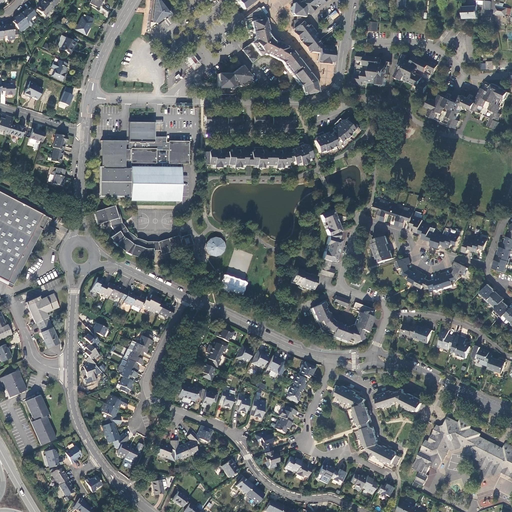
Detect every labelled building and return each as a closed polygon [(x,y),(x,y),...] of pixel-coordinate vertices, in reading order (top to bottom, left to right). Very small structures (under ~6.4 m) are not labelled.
[(53,7),(44,0),(42,0),(41,3),(42,4),(40,6),(39,5),(36,9),(45,16),(53,7)] [(103,0),(90,0),(89,3),(99,9),(103,0)] [(157,0),(150,0),(149,12),(146,30),(148,31),(169,15),(157,0)] [(232,0),(235,3),(237,2),(243,10),(254,1),(252,0),(232,0)] [(304,15),(307,15),(325,0),(300,0),(302,1),(301,2),(300,2),(297,4),(295,3),(293,5),(292,6),(291,10),(291,14),(292,15),(293,16),(295,17),(300,17),(303,17),(304,15)] [(484,1),(484,0),(475,0),(476,0),(477,1),(477,4),(484,5),(483,9),(490,9),(491,2),(484,1)] [(497,2),(494,14),(506,16),(508,8),(503,7),(504,4),(497,2)] [(477,6),(462,7),(462,19),(477,18),(477,6)] [(25,9),(19,14),(28,23),(34,19),(33,17),(35,15),(29,8),(26,10),(25,9)] [(241,21),(242,28),(246,26),(249,39),(267,34),(267,31),(268,31),(267,26),(266,20),(266,19),(266,18),(262,13),(258,8),(248,16),(241,21)] [(333,20),(339,15),(335,10),(329,15),(333,20)] [(28,23),(19,14),(14,18),(15,19),(12,22),(18,29),(21,27),(22,28),(28,23)] [(83,19),(81,18),(75,30),(84,35),(93,19),(85,15),(83,19)] [(300,22),(295,21),(293,21),(292,29),(296,34),(300,38),(303,43),(307,48),(310,52),(318,53),(317,61),(326,62),(332,63),(334,48),(319,46),(315,39),(318,37),(309,25),(305,28),(301,22),(300,22)] [(378,22),(369,21),(368,31),(377,31),(378,22)] [(5,27),(1,28),(2,37),(6,36),(7,40),(7,41),(9,42),(12,41),(14,39),(13,37),(14,37),(12,24),(4,26),(5,27)] [(447,28),(439,39),(448,46),(458,32),(453,27),(450,31),(447,28)] [(474,33),(466,34),(468,63),(476,62),(474,33)] [(267,34),(249,39),(249,40),(250,44),(255,41),(268,38),(268,36),(268,35),(267,34)] [(60,49),(68,54),(72,47),(73,48),(75,43),(65,38),(65,39),(61,36),(59,39),(59,42),(56,47),(60,49)] [(250,44),(242,50),(252,62),(263,54),(267,56),(267,54),(280,61),(285,67),(291,75),(301,88),(301,89),(303,96),(305,96),(311,95),(317,93),(315,83),(315,81),(309,74),(303,66),(297,58),(291,50),(282,45),(277,42),(277,43),(270,40),(271,40),(269,38),(268,38),(255,41),(250,44)] [(190,52),(183,57),(193,70),(200,65),(190,52)] [(365,53),(358,52),(356,69),(354,83),(361,84),(362,81),(377,83),(377,84),(385,85),(387,67),(385,67),(380,66),(380,58),(365,56),(365,53)] [(404,60),(396,76),(403,80),(403,79),(417,86),(416,89),(423,93),(438,64),(431,61),(429,63),(415,56),(412,64),(404,60)] [(55,59),(51,68),(54,69),(51,76),(63,81),(65,76),(64,75),(67,68),(66,68),(67,64),(55,59)] [(228,74),(217,74),(217,94),(233,95),(241,92),(253,83),(241,66),(234,72),(231,72),(230,72),(228,74)] [(29,81),(22,95),(28,98),(29,96),(37,100),(42,89),(34,85),(35,84),(29,81)] [(0,84),(0,91),(4,91),(4,95),(14,95),(14,86),(9,86),(9,83),(4,84),(4,82),(0,82),(0,84)] [(442,96),(439,95),(436,102),(429,99),(425,106),(430,108),(426,115),(455,128),(458,121),(455,120),(462,106),(490,119),(487,126),(496,130),(499,122),(497,122),(501,114),(498,113),(501,106),(503,107),(509,93),(485,82),(475,103),(473,102),(458,95),(455,102),(442,96)] [(47,89),(41,101),(46,104),(47,102),(59,108),(63,100),(51,94),(52,92),(47,89)] [(13,118),(6,116),(5,120),(0,118),(0,129),(4,130),(3,133),(8,134),(11,125),(13,118)] [(315,137),(313,142),(318,153),(323,151),(323,152),(330,149),(330,148),(335,146),(334,143),(338,140),(340,143),(344,139),(345,139),(351,134),(350,133),(357,126),(348,117),(345,120),(341,120),(340,120),(339,119),(333,124),(335,126),(331,129),(333,131),(330,134),(328,135),(327,133),(322,134),(321,132),(314,135),(315,137)] [(187,163),(188,142),(165,142),(165,137),(164,137),(162,137),(161,138),(154,138),(153,122),(145,123),(135,123),(128,122),(128,149),(123,149),(123,141),(118,141),(103,141),(103,169),(100,168),(100,179),(101,179),(100,183),(99,195),(115,195),(130,196),(130,199),(175,200),(180,200),(180,163),(187,163)] [(11,125),(8,134),(21,138),(24,128),(18,126),(18,127),(11,125)] [(32,129),(29,139),(41,143),(45,133),(32,129)] [(56,135),(52,148),(54,148),(63,150),(64,143),(65,143),(67,137),(56,135)] [(250,152),(250,155),(250,166),(256,166),(256,169),(263,169),(263,166),(275,166),(275,169),(283,169),(283,166),(288,166),(288,163),(291,163),(293,162),(294,165),(299,163),(300,166),(307,163),(306,160),(311,158),(307,146),(302,144),(302,143),(295,145),(295,148),(291,149),(292,152),(289,153),(285,153),(284,148),(277,148),(277,150),(273,150),(273,153),(266,153),(266,150),(262,150),(262,147),(254,147),(254,150),(250,152)] [(208,152),(205,152),(204,165),(213,165),(213,168),(221,168),(221,165),(233,165),(233,168),(240,168),(240,165),(246,166),(246,155),(246,153),(243,149),(243,147),(235,147),(234,150),(230,150),(230,152),(224,152),(224,150),(220,150),(220,147),(212,147),(212,149),(208,152)] [(54,148),(50,161),(60,164),(64,151),(63,150),(54,148)] [(65,170),(50,167),(48,173),(53,174),(51,183),(63,187),(65,180),(66,178),(63,177),(65,170)] [(49,218),(0,192),(0,278),(13,285),(49,218)] [(381,201),(376,200),(373,209),(378,211),(375,219),(379,221),(386,202),(381,200),(381,201)] [(390,203),(386,202),(379,221),(384,222),(387,213),(392,215),(395,206),(390,204),(390,203)] [(182,248),(179,238),(158,244),(157,244),(146,244),(136,240),(126,233),(120,224),(116,213),(114,206),(93,213),(96,225),(110,221),(111,225),(111,226),(113,230),(114,230),(116,233),(111,237),(114,242),(113,242),(117,247),(118,246),(126,252),(126,253),(131,256),(131,254),(141,258),(141,259),(147,260),(147,259),(152,259),(152,251),(157,251),(160,251),(161,255),(182,248)] [(399,207),(395,206),(392,215),(396,217),(394,225),(398,227),(405,208),(400,206),(399,207)] [(409,209),(405,208),(398,227),(403,228),(406,220),(411,221),(414,212),(408,210),(409,209)] [(322,214),(319,215),(328,237),(322,259),(323,260),(322,266),(321,266),(319,273),(332,277),(334,270),(329,268),(331,262),(334,263),(335,260),(341,241),(340,239),(340,233),(340,232),(337,225),(334,217),(333,213),(334,213),(333,211),(331,212),(331,210),(322,214)] [(158,244),(179,238),(179,237),(179,235),(173,237),(158,242),(147,242),(136,238),(128,232),(122,223),(118,212),(117,213),(116,213),(120,224),(126,233),(136,240),(146,244),(157,244),(158,244)] [(423,220),(414,217),(411,226),(416,228),(414,232),(419,234),(422,224),(423,220)] [(431,227),(422,224),(419,234),(423,235),(423,237),(423,239),(427,241),(430,231),(431,227)] [(439,235),(430,231),(427,241),(431,242),(432,244),(431,246),(435,247),(439,235)] [(460,237),(450,234),(449,238),(446,247),(451,248),(452,246),(454,245),(457,246),(460,237)] [(189,235),(179,238),(182,248),(193,245),(189,235)] [(449,238),(439,235),(435,247),(440,249),(441,247),(443,245),(446,247),(449,238)] [(379,263),(393,258),(391,251),(389,252),(387,244),(388,244),(386,236),(372,241),(374,248),(372,249),(375,256),(377,256),(379,263)] [(214,238),(209,239),(206,243),(205,247),(206,252),(210,255),(215,257),(219,255),(222,252),(224,247),(222,243),(219,239),(214,238)] [(487,241),(478,238),(477,242),(474,251),(478,253),(479,251),(481,249),(484,250),(487,241)] [(477,242),(467,239),(463,252),(467,254),(468,252),(471,250),(474,251),(477,242)] [(511,251),(505,249),(500,247),(498,251),(499,252),(498,255),(502,256),(503,257),(502,259),(511,262),(511,259),(511,251)] [(408,258),(394,262),(397,270),(401,269),(402,271),(400,272),(403,275),(408,270),(407,268),(405,265),(410,264),(408,258)] [(501,263),(496,261),(495,264),(494,264),(493,268),(507,273),(508,270),(506,269),(507,265),(509,266),(511,262),(502,259),(501,263)] [(468,268),(455,262),(452,268),(456,270),(455,272),(453,274),(458,280),(461,277),(459,276),(460,273),(465,275),(468,268)] [(303,272),(296,269),(290,283),(297,286),(296,288),(304,291),(305,288),(312,291),(317,277),(310,274),(310,276),(302,273),(303,272)] [(420,273),(421,272),(416,270),(413,274),(411,273),(408,270),(403,275),(405,278),(408,276),(410,277),(407,282),(414,285),(420,273)] [(446,272),(440,274),(445,289),(452,286),(451,281),(453,281),(455,283),(458,280),(453,274),(451,276),(448,277),(447,276),(446,272)] [(426,276),(420,273),(414,285),(414,286),(421,290),(423,286),(425,287),(425,289),(429,289),(429,282),(427,282),(424,280),(426,276)] [(445,289),(440,274),(434,276),(435,279),(436,281),(434,282),(429,282),(429,289),(433,290),(433,287),(436,286),(437,291),(445,289)] [(222,275),(218,289),(241,298),(247,283),(222,275)] [(102,280),(97,277),(90,291),(95,293),(96,292),(99,294),(103,285),(100,283),(102,280)] [(44,284),(45,289),(60,284),(59,279),(44,284)] [(107,287),(103,285),(99,294),(102,295),(102,296),(107,299),(109,295),(114,286),(108,283),(107,287)] [(483,301),(486,303),(492,296),(490,294),(493,291),(491,288),(491,287),(488,284),(478,295),(480,297),(482,295),(483,295),(482,296),(485,299),(483,301)] [(114,286),(109,295),(116,299),(118,296),(122,298),(125,292),(121,290),(122,288),(118,286),(117,287),(114,286)] [(125,292),(122,298),(124,300),(123,302),(131,306),(132,305),(136,296),(132,295),(133,293),(129,291),(128,293),(125,292)] [(39,297),(26,303),(35,324),(37,323),(48,318),(46,314),(59,308),(53,294),(40,300),(39,297)] [(139,298),(136,296),(132,305),(140,309),(142,306),(146,297),(141,295),(139,298)] [(146,297),(142,306),(145,307),(144,309),(149,311),(156,298),(151,295),(149,299),(146,297)] [(492,296),(486,303),(488,305),(490,304),(493,306),(493,305),(494,306),(492,309),(494,311),(502,301),(504,299),(501,296),(500,297),(498,295),(495,299),(492,296)] [(335,296),(333,302),(346,308),(348,301),(335,296)] [(160,300),(156,298),(149,311),(154,313),(154,312),(158,314),(162,305),(159,303),(160,300)] [(494,311),(492,313),(494,314),(497,312),(497,313),(500,316),(498,318),(501,320),(502,318),(508,312),(505,309),(507,307),(505,305),(506,304),(502,301),(494,311)] [(374,311),(355,303),(352,309),(352,310),(358,313),(353,325),(352,325),(351,326),(349,326),(336,322),(335,321),(334,323),(332,321),(330,319),(331,317),(330,316),(325,303),(324,302),(310,308),(317,323),(318,322),(320,328),(319,329),(325,334),(326,333),(332,335),(331,336),(346,342),(347,340),(352,343),(352,344),(364,338),(363,337),(365,332),(366,332),(374,311)] [(162,305),(158,314),(166,317),(166,316),(170,317),(174,310),(170,308),(171,307),(167,305),(166,306),(162,304),(162,305)] [(511,307),(508,312),(502,318),(504,320),(506,317),(507,318),(506,318),(510,321),(508,323),(510,326),(511,323),(511,307)] [(0,339),(12,334),(7,324),(6,325),(0,311),(0,339)] [(59,344),(48,318),(37,323),(41,332),(41,333),(44,340),(46,339),(49,348),(59,344)] [(88,325),(85,327),(92,335),(94,337),(96,333),(103,336),(107,329),(96,323),(93,329),(91,327),(88,325)] [(405,324),(400,335),(404,337),(405,335),(414,338),(414,337),(417,327),(413,325),(413,327),(405,324)] [(417,327),(414,337),(423,340),(423,342),(427,344),(432,331),(426,328),(425,330),(422,328),(418,326),(417,327)] [(216,331),(214,335),(227,341),(229,338),(231,339),(235,331),(226,327),(224,330),(223,329),(221,334),(216,331)] [(449,331),(442,329),(439,336),(441,337),(437,347),(440,348),(440,347),(448,350),(449,349),(452,350),(457,337),(453,336),(452,337),(448,336),(449,331)] [(141,335),(137,344),(147,348),(149,344),(150,345),(152,341),(151,340),(152,337),(145,333),(143,337),(141,335)] [(87,335),(84,337),(89,344),(93,349),(97,345),(96,344),(99,342),(94,337),(92,335),(89,337),(87,335)] [(466,339),(457,336),(457,337),(452,350),(451,352),(457,354),(456,356),(466,359),(470,348),(464,345),(466,339)] [(137,344),(132,341),(128,349),(132,351),(141,356),(143,352),(146,353),(148,349),(147,348),(137,344)] [(209,345),(208,349),(221,355),(222,351),(224,352),(228,345),(219,341),(218,343),(215,342),(213,347),(209,345)] [(89,344),(85,347),(88,351),(85,353),(88,357),(91,360),(94,358),(95,359),(99,355),(93,349),(89,344)] [(250,348),(242,344),(236,358),(244,361),(244,360),(248,361),(253,349),(250,347),(250,348)] [(0,346),(0,362),(11,357),(7,348),(6,349),(4,345),(0,346)] [(481,348),(475,346),(471,357),(482,361),(481,364),(488,367),(491,358),(492,356),(489,355),(489,353),(484,351),(484,352),(482,352),(482,351),(480,350),(481,348)] [(221,355),(208,349),(206,352),(210,354),(208,358),(210,359),(208,363),(217,367),(221,359),(219,358),(221,355)] [(266,354),(257,350),(251,363),(259,367),(259,366),(263,368),(269,355),(266,353),(266,354)] [(139,359),(141,356),(132,351),(130,354),(129,354),(127,359),(128,359),(137,364),(140,365),(142,360),(139,359)] [(277,357),(273,355),(267,367),(271,369),(270,371),(278,374),(284,361),(277,358),(277,357)] [(88,357),(85,359),(88,362),(88,365),(83,366),(87,377),(95,375),(92,365),(95,364),(91,360),(88,357)] [(505,363),(491,358),(488,367),(487,369),(501,374),(505,363)] [(137,364),(128,359),(126,363),(123,361),(121,366),(136,373),(139,368),(136,367),(137,364)] [(214,368),(201,362),(199,366),(203,368),(201,372),(203,373),(202,376),(210,380),(214,372),(212,372),(214,368)] [(300,369),(298,373),(308,378),(312,370),(314,371),(315,368),(305,362),(303,365),(301,365),(299,369),(300,369)] [(134,378),(136,373),(121,366),(119,365),(117,370),(122,372),(120,376),(123,377),(129,380),(131,377),(134,378)] [(17,371),(0,378),(0,380),(1,382),(3,381),(6,389),(8,389),(11,397),(27,390),(22,380),(21,381),(17,371)] [(293,383),(291,386),(300,391),(302,392),(305,386),(303,385),(306,380),(295,374),(291,382),(293,383)] [(130,386),(132,382),(129,380),(123,377),(119,385),(121,386),(120,390),(127,393),(128,390),(130,390),(132,386),(130,386)] [(186,384),(177,382),(175,391),(178,392),(178,395),(183,396),(182,400),(185,401),(189,387),(186,386),(186,384)] [(360,423),(360,426),(369,423),(370,423),(371,420),(370,415),(372,414),(371,412),(370,410),(369,411),(367,407),(366,408),(364,403),(365,399),(363,398),(362,399),(357,397),(358,395),(355,394),(356,392),(352,390),(353,388),(351,387),(350,387),(349,389),(342,385),(340,388),(336,385),(332,393),(332,394),(336,396),(339,397),(338,399),(342,401),(341,402),(345,404),(346,403),(350,405),(350,403),(353,404),(355,411),(354,411),(355,415),(354,416),(355,420),(356,420),(358,424),(360,423)] [(189,387),(185,401),(189,402),(190,398),(195,399),(196,397),(199,398),(202,389),(194,386),(193,388),(189,387)] [(230,387),(223,386),(220,399),(223,400),(222,406),(224,407),(225,406),(228,407),(228,408),(230,408),(234,395),(233,395),(234,391),(229,390),(230,387)] [(290,386),(286,393),(287,394),(286,397),(296,403),(299,397),(298,396),(300,391),(291,386),(290,386)] [(377,398),(373,400),(376,409),(383,407),(383,408),(388,407),(388,408),(392,407),(392,405),(396,404),(395,403),(398,402),(404,405),(403,406),(407,408),(407,409),(411,411),(411,410),(415,412),(416,411),(422,414),(426,405),(423,403),(421,399),(418,398),(418,396),(416,395),(414,394),(413,395),(410,394),(409,395),(404,393),(403,390),(401,390),(402,392),(396,393),(395,391),(392,392),(391,391),(388,392),(387,390),(385,391),(383,391),(383,394),(378,395),(377,398)] [(205,391),(201,406),(205,407),(206,402),(211,404),(211,401),(215,402),(218,393),(209,391),(209,393),(205,391)] [(245,394),(239,393),(235,404),(239,405),(237,410),(240,411),(243,412),(246,413),(250,400),(244,398),(245,394)] [(40,395),(26,401),(34,420),(31,421),(42,445),(55,439),(45,416),(48,414),(40,395)] [(111,397),(107,405),(118,410),(120,405),(126,407),(128,402),(121,398),(120,401),(111,397)] [(266,402),(254,398),(251,409),(254,411),(253,416),(255,417),(259,418),(258,418),(261,419),(266,402)] [(107,405),(104,403),(102,406),(105,408),(103,413),(112,417),(110,420),(120,420),(120,417),(118,417),(115,415),(118,410),(107,405)] [(281,415),(279,414),(278,416),(280,417),(291,422),(293,418),(291,417),(292,414),(295,416),(297,412),(286,406),(284,410),(282,409),(281,411),(282,412),(281,415)] [(292,424),(293,423),(291,422),(280,417),(279,420),(277,420),(274,428),(285,433),(287,430),(285,430),(286,428),(289,429),(291,424),(292,424)] [(445,425),(439,427),(437,426),(429,442),(427,441),(413,468),(421,472),(416,482),(425,486),(430,476),(427,475),(432,466),(438,469),(442,461),(443,462),(449,449),(453,451),(461,449),(462,445),(466,447),(465,450),(467,454),(470,456),(474,455),(475,459),(480,461),(479,463),(480,467),(483,469),(486,477),(494,475),(496,476),(501,475),(502,473),(511,477),(511,446),(506,444),(503,450),(498,447),(498,446),(480,437),(481,434),(470,428),(473,423),(462,418),(459,423),(448,418),(446,423),(445,425)] [(120,425),(120,420),(110,420),(111,423),(102,426),(105,435),(116,431),(114,425),(117,424),(120,425)] [(192,432),(190,434),(198,443),(200,439),(207,442),(212,430),(201,426),(197,435),(194,434),(192,432)] [(371,427),(362,430),(363,433),(361,433),(362,437),(362,438),(363,442),(364,442),(365,446),(367,445),(369,452),(372,453),(371,455),(375,457),(375,455),(378,457),(378,458),(382,460),(381,461),(385,463),(386,462),(389,464),(390,463),(397,466),(401,458),(397,455),(396,451),(392,449),(390,448),(388,447),(384,445),(383,447),(380,445),(378,446),(377,442),(379,441),(378,437),(379,436),(378,435),(378,433),(376,433),(374,428),(371,427)] [(116,431),(105,435),(107,443),(112,441),(114,447),(126,436),(123,433),(120,436),(118,436),(116,431)] [(264,432),(255,435),(257,443),(260,442),(261,446),(262,446),(263,449),(271,447),(270,443),(274,442),(273,439),(271,440),(270,434),(266,436),(264,432)] [(191,442),(185,444),(189,455),(198,451),(195,445),(198,443),(190,434),(187,437),(190,440),(191,442)] [(128,439),(126,436),(114,447),(119,449),(117,453),(125,457),(130,446),(125,444),(126,442),(128,439)] [(163,444),(159,443),(155,454),(159,455),(174,461),(174,460),(174,441),(170,441),(170,444),(169,446),(163,444)] [(179,441),(174,441),(174,460),(180,457),(181,459),(189,455),(185,444),(179,447),(178,444),(179,441)] [(135,449),(130,446),(125,457),(133,461),(137,452),(140,453),(143,445),(138,443),(135,449)] [(65,451),(72,464),(76,462),(74,459),(81,455),(80,453),(81,451),(78,450),(75,445),(69,449),(68,449),(65,451)] [(53,449),(44,451),(49,468),(62,464),(61,459),(58,460),(55,451),(53,449)] [(273,451),(265,453),(266,457),(265,457),(266,461),(264,462),(266,467),(269,469),(275,467),(276,466),(275,463),(279,462),(277,457),(278,456),(277,453),(274,454),(273,451)] [(290,457),(284,468),(292,472),(293,470),(296,472),(301,462),(302,460),(301,460),(300,460),(295,458),(294,460),(293,459),(293,458),(290,457)] [(230,460),(221,467),(228,477),(237,471),(230,460)] [(295,474),(297,475),(298,474),(301,476),(300,477),(302,478),(303,475),(307,477),(313,467),(309,465),(307,467),(305,466),(306,465),(301,462),(296,472),(295,474)] [(320,480),(327,484),(330,477),(334,470),(335,468),(330,466),(330,467),(327,465),(326,467),(322,466),(318,473),(322,475),(320,480)] [(333,480),(337,482),(338,480),(341,482),(346,474),(343,472),(344,472),(343,471),(342,472),(341,471),(342,469),(339,468),(337,472),(334,470),(330,477),(334,479),(333,480)] [(55,470),(50,473),(56,482),(56,481),(58,485),(67,479),(68,479),(66,475),(65,476),(60,469),(56,471),(55,470)] [(358,488),(360,489),(361,488),(366,477),(362,475),(361,476),(358,475),(357,476),(354,474),(350,482),(353,484),(352,485),(354,486),(355,486),(359,487),(358,488)] [(88,478),(84,480),(92,492),(95,490),(94,488),(101,484),(99,479),(100,477),(97,477),(97,476),(89,480),(88,478)] [(364,490),(364,491),(371,495),(377,484),(374,482),(373,483),(372,482),(373,480),(366,476),(366,477),(361,488),(364,490)] [(242,478),(235,486),(240,490),(240,491),(245,495),(245,494),(252,485),(242,478)] [(68,483),(69,483),(67,479),(58,485),(65,497),(63,498),(65,501),(68,499),(69,497),(68,495),(73,491),(68,483)] [(161,480),(151,482),(153,495),(164,494),(163,489),(165,489),(166,487),(165,481),(163,480),(162,481),(161,480)] [(380,485),(376,492),(385,497),(385,496),(388,497),(393,488),(391,487),(391,486),(390,486),(388,486),(389,484),(386,483),(384,487),(380,485)] [(263,494),(252,485),(245,494),(257,503),(263,494)] [(179,492),(173,500),(183,507),(188,499),(179,492)] [(80,498),(73,507),(79,511),(90,511),(93,509),(83,501),(80,498)] [(269,501),(265,511),(267,511),(280,511),(283,506),(278,504),(278,505),(269,501)] [(400,506),(398,511),(413,511),(416,508),(405,502),(402,507),(400,506)] [(190,503),(184,511),(183,511),(201,511),(202,511),(190,503)]
